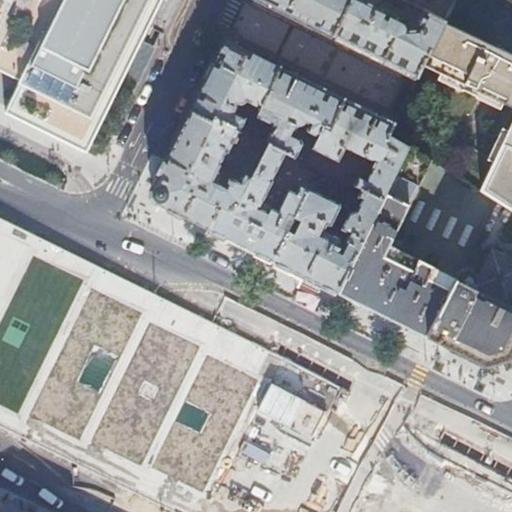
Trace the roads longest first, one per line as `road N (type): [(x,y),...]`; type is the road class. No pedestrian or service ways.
road 1 (trunk): [(470,511),(0,275)]
road 2 (residential): [(511,418),(104,220)]
road 3 (residential): [(465,150),(200,11)]
road 4 (trunk): [(0,385),(261,511)]
road 5 (residential): [(200,11),(104,220)]
